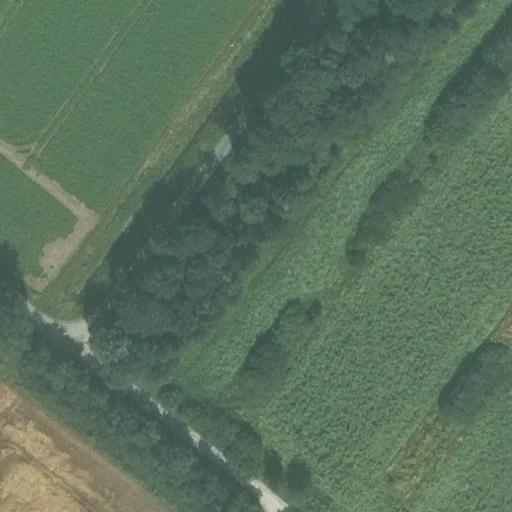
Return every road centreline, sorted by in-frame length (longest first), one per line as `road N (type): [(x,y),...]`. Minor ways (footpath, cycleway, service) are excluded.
road 1 (track): [(75,344),(330,0)]
road 2 (track): [(0,284),(283,511)]
